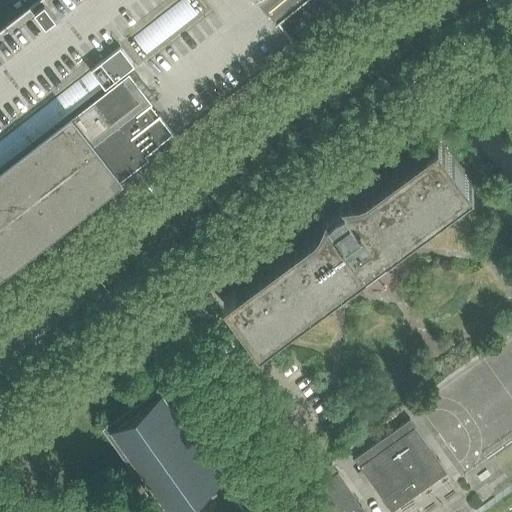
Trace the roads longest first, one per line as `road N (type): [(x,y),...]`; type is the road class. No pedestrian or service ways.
road 1 (residential): [(0,394),(507,0)]
road 2 (residential): [(421,0),(0,322)]
